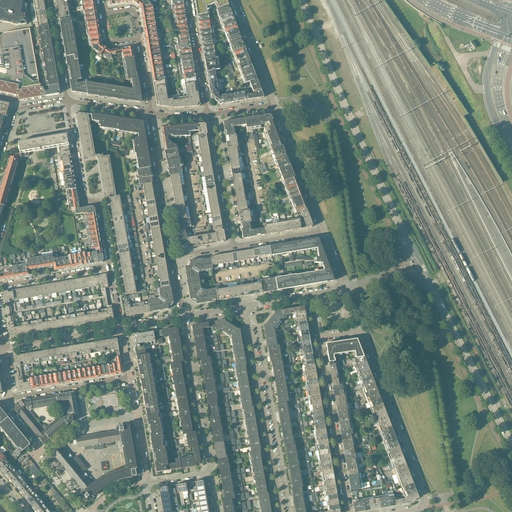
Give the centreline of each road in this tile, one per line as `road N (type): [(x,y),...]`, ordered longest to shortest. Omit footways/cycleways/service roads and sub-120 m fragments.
road 1 (residential): [(401,511),(420,508),(424,495),(363,336),(317,337)]
road 2 (secondary): [(397,220),(301,0)]
road 3 (residential): [(281,511),(245,306)]
road 4 (residential): [(109,267),(96,198),(83,201),(66,100)]
road 5 (secondary): [(511,446),(430,286)]
road 6 (residential): [(317,337),(347,511)]
road 7 (residential): [(209,472),(182,317)]
road 8 (residential): [(172,255),(149,113)]
road 9 (residential): [(323,231),(275,105)]
road 10 (residential): [(210,115),(232,245)]
road 11 (residential): [(1,348),(121,328)]
road 12 (residential): [(129,377),(9,397)]
